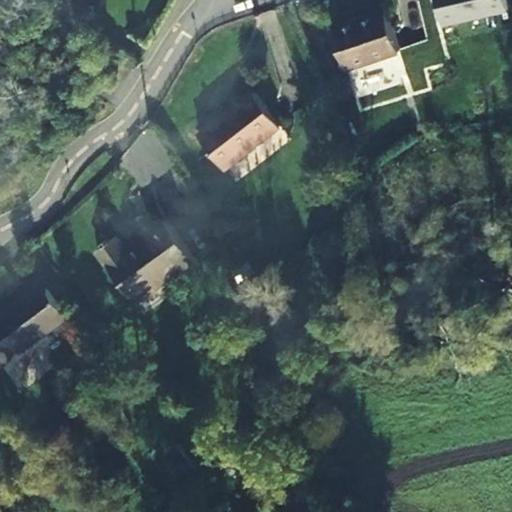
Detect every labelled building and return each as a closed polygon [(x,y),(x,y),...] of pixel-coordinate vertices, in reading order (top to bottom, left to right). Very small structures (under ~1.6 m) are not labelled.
[(511,13),(511,9),(509,0),(440,0),(447,29),(511,13)] [(391,17),(389,11),(357,22),(359,28),(391,17)] [(391,17),(359,28),(357,22),(337,28),(352,72),(403,54),(391,17)] [(231,170),(286,128),(260,94),(205,137),(231,170)] [(130,249),(121,237),(101,250),(116,270),(138,303),(198,262),(170,221),(130,249)] [(19,299),(42,330),(67,313),(44,280),(19,299)] [(0,360),(42,330),(19,299),(0,311),(0,360)]
